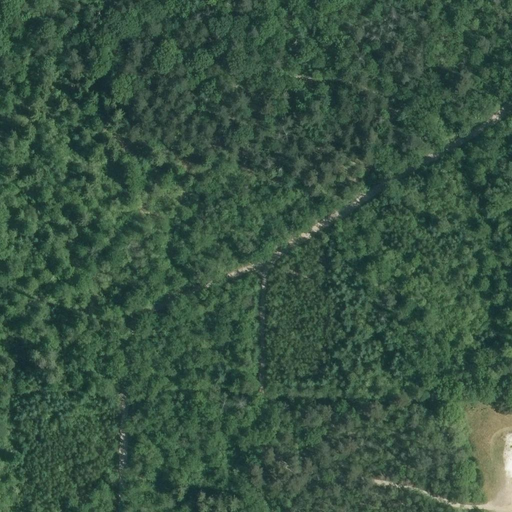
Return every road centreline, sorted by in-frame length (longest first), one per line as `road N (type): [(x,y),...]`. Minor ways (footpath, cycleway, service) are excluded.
road 1 (track): [(263,261),(258,422),(273,451),(309,476),(362,478),(453,504),(499,507)]
road 2 (track): [(119,511),(127,359),(137,325),(164,303),(263,261)]
road 3 (track): [(263,261),(511,102)]
